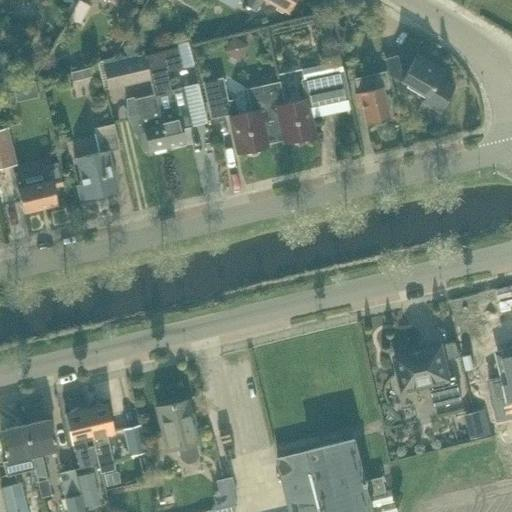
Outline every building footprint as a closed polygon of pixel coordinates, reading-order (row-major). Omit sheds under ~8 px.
[(89,0),(83,14),(96,21),(106,1),(104,0),(89,0)] [(179,0),(198,11),(204,0),(179,0)] [(219,0),(233,8),(238,0),(219,0)] [(267,0),(287,12),(294,0),(246,0),(244,5),(255,11),(261,0),(267,0)] [(233,36),(224,51),(232,56),(241,54),(247,44),(233,36)] [(133,44),(123,46),(125,54),(135,52),(133,44)] [(145,57),(154,94),(167,147),(185,143),(182,129),(192,127),(182,88),(167,92),(161,71),(182,66),(178,49),(145,57)] [(121,78),(146,73),(141,51),(114,57),(102,60),(109,88),(122,84),(121,78)] [(425,97),(422,101),(439,111),(454,86),(438,77),(442,70),(416,54),(405,72),(401,68),(398,55),(385,58),(389,75),(402,82),(403,82),(407,84),(406,86),(425,97)] [(91,77),(89,68),(71,73),(74,81),(91,77)] [(262,86),(275,141),(283,139),(284,143),(293,141),(295,142),(305,140),(306,138),(315,136),(308,107),(348,98),(342,71),(301,80),(305,99),(283,104),(278,82),(262,86)] [(385,118),(386,118),(388,117),(381,88),(387,86),(383,72),(354,79),(358,93),(355,94),(358,106),(361,105),(365,123),(374,121),(377,122),(384,120),(385,118)] [(275,141),(262,86),(247,89),(252,111),(237,115),(234,100),(227,101),(222,78),(203,83),(211,118),(228,114),(237,153),(246,151),(248,153),(258,151),(260,148),(268,147),(267,143),(275,141)] [(145,133),(150,152),(167,147),(154,94),(124,102),(125,122),(136,119),(140,135),(145,133)] [(79,201),(86,199),(86,200),(117,192),(107,152),(118,149),(112,124),(94,128),(99,152),(76,157),(82,182),(76,184),(79,201)] [(0,128),(0,167),(17,164),(8,127),(0,128)] [(56,161),(13,171),(17,188),(23,212),(56,204),(52,187),(62,185),(59,173),(56,161)] [(455,343),(445,345),(448,359),(459,357),(455,343)] [(456,373),(449,375),(442,346),(395,357),(403,391),(429,385),(435,408),(463,400),(456,373)] [(503,376),(486,380),(497,421),(511,417),(511,348),(497,352),(503,376)] [(195,444),(196,443),(187,400),(157,408),(167,450),(175,448),(178,460),(181,462),(196,458),(198,455),(195,444)] [(107,435),(113,434),(106,403),(103,405),(101,404),(96,405),(94,407),(86,409),(98,463),(100,473),(115,469),(107,435)] [(91,464),(98,463),(86,409),(78,410),(77,410),(70,411),(68,413),(66,414),(73,444),(74,443),(79,468),(91,465),(91,464)] [(486,410),(465,415),(472,439),(492,434),(486,410)] [(41,454),(56,450),(49,419),(25,424),(35,469),(38,482),(47,480),(41,454)] [(35,469),(25,424),(1,430),(7,460),(2,461),(6,476),(35,469)] [(140,424),(123,428),(129,456),(146,452),(140,424)] [(398,511),(393,489),(386,491),(383,478),(366,482),(356,438),(278,459),(291,511),(398,511)] [(77,468),(61,472),(69,511),(86,511),(82,494),(79,478),(77,468)] [(217,479),(216,479),(219,492),(223,507),(237,504),(231,475),(217,479)] [(91,476),(79,478),(82,494),(94,491),(91,476)] [(27,511),(20,482),(0,487),(6,511),(27,511)] [(110,511),(131,511),(129,502),(109,507),(110,511)]
